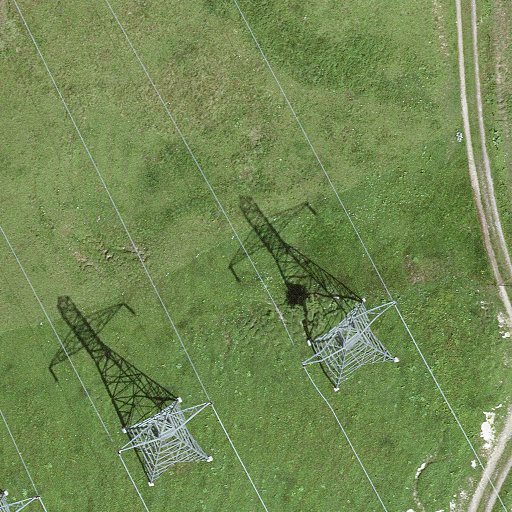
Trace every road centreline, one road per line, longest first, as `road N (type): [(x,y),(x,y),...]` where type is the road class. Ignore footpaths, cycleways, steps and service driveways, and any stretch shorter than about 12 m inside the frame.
road 1 (track): [(458,0),(475,174),(511,290)]
road 2 (track): [(511,393),(468,511)]
